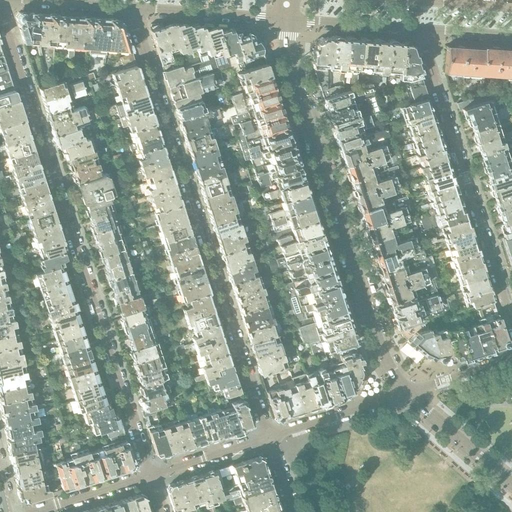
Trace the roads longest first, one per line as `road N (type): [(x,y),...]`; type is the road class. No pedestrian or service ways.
road 1 (residential): [(0,0),(151,476)]
road 2 (residential): [(270,438),(135,29),(135,6)]
road 3 (residential): [(405,393),(378,350),(281,38),(284,18)]
road 4 (residential): [(511,322),(419,28)]
road 5 (residential): [(135,6),(284,18)]
road 6 (residential): [(405,393),(270,438)]
road 7 (residential): [(511,487),(405,393)]
road 8 (residential): [(284,18),(419,28)]
road 9 (residential): [(151,476),(270,438)]
